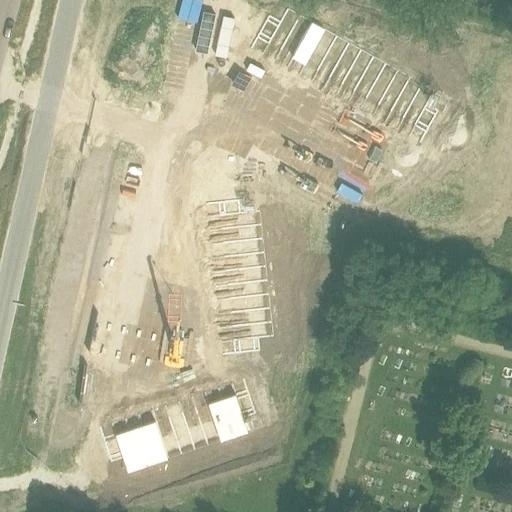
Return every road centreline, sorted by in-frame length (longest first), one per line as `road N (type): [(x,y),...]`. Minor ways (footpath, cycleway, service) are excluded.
road 1 (residential): [(163,140),(115,370)]
road 2 (residential): [(0,81),(163,140)]
road 3 (residential): [(163,140),(192,110),(214,0)]
